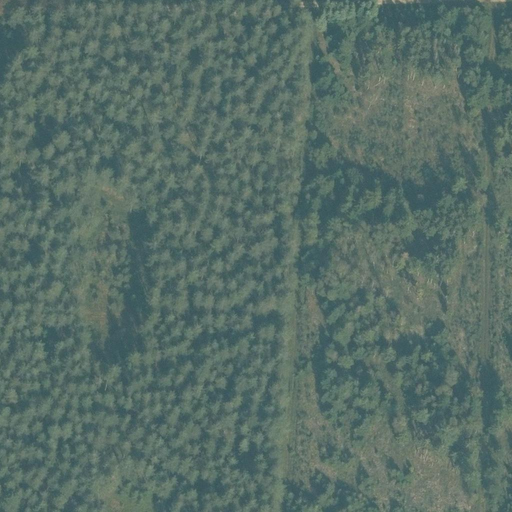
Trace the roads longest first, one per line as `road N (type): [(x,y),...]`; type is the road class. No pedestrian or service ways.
road 1 (track): [(477,511),(486,0)]
road 2 (track): [(302,3),(273,511)]
road 3 (track): [(0,13),(302,3)]
